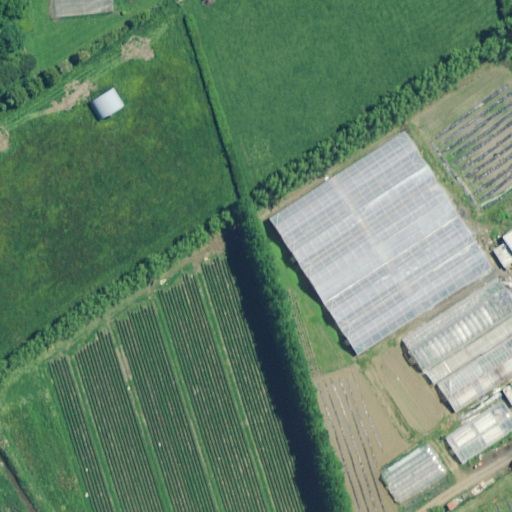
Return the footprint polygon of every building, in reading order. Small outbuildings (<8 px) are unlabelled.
[(111,13),(110,0),(52,0),(55,18),(111,13)] [(122,107),(112,90),(92,102),(102,119),(122,107)] [(491,268),(402,131),(267,219),(357,356),(491,268)] [(511,263),(511,228),(499,237),(503,243),(491,251),(503,269),(511,263)] [(511,316),(511,303),(497,279),(401,340),(422,374),(511,316)] [(511,375),(511,335),(436,385),(454,413),(511,375)] [(511,382),(501,390),(511,407),(511,382)] [(511,429),(511,417),(501,401),(444,439),(461,464),(511,429)] [(444,473),(426,446),(379,476),(397,504),(444,473)]
